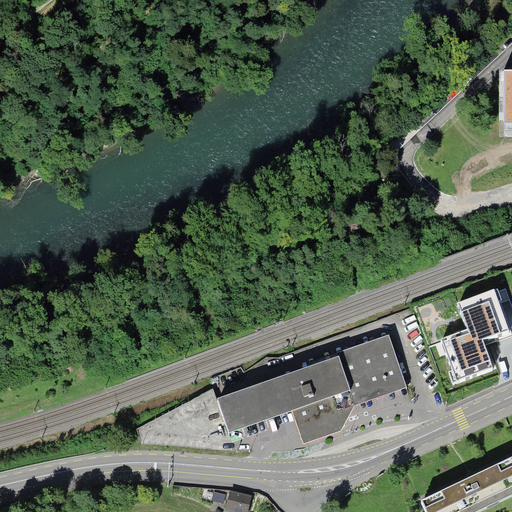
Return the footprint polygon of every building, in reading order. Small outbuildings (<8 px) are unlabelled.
[(438,350),(449,374),(473,363),(464,344),(467,342),(463,333),(445,341),(447,346),(438,350)] [(301,370),(215,400),(227,433),(291,412),(298,434),(302,445),(341,432),(347,421),(355,406),(407,388),(389,335),(299,366),(301,370)] [(511,339),(488,349),(497,370),(500,369),(511,364),(511,339)] [(511,460),(420,504),(423,511),(476,511),(511,495),(511,460)] [(227,511),(247,511),(252,496),(230,491),(225,511),(227,511)] [(222,504),(224,496),(214,493),(212,501),(222,504)] [(340,496),(329,503),(332,508),(343,500),(340,496)]
